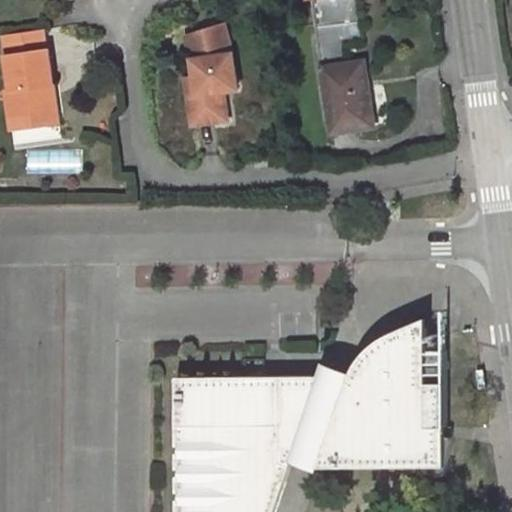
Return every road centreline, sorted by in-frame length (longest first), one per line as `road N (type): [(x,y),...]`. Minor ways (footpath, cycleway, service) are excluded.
road 1 (residential): [(122,11),(149,179),(354,181),(491,159)]
road 2 (tertiary): [(491,159),(470,0)]
road 3 (tertiary): [(511,308),(491,159)]
